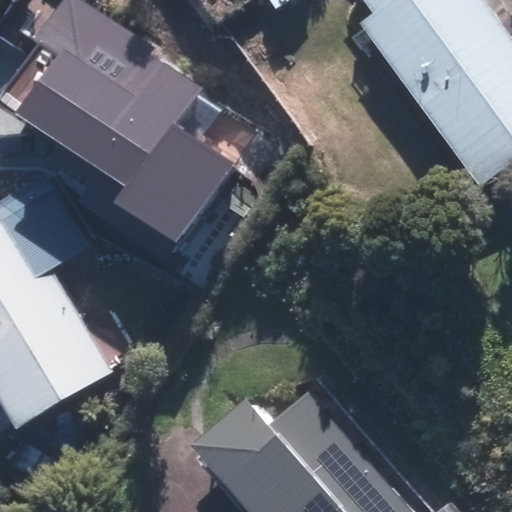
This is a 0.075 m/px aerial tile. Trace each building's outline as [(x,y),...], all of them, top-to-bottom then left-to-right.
[(113,203),(179,247),(235,164),(177,125),(201,89),(150,54),(155,47),(85,0),(59,0),(36,35),(62,52),(20,113),(126,184),(113,203)] [(335,0),(292,0),(273,14),(297,47),(345,12),(335,0)] [(511,42),(481,0),(353,0),(367,20),(354,29),(475,195),(511,168),(511,42)] [(287,62),(253,18),(217,46),(251,90),(287,62)] [(12,436),(110,377),(48,275),(88,251),(44,179),(0,205),(0,438),(10,433),(12,436)] [(447,511),(445,511),(409,511),(311,395),(270,429),(248,402),(183,456),(230,511),(447,511)]
